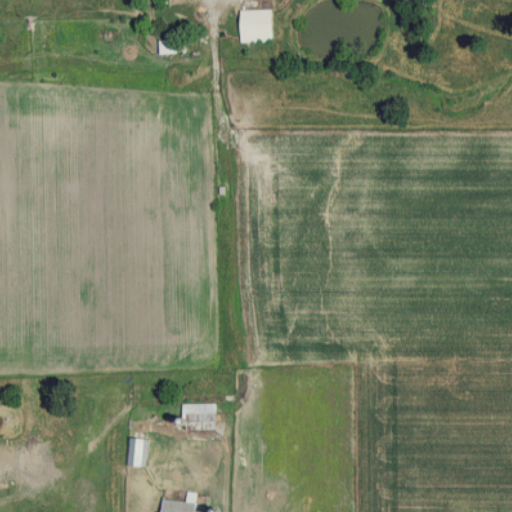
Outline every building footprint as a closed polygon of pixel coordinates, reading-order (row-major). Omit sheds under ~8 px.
[(241,43),(274,43),(274,10),(241,10),(241,43)] [(160,53),(179,53),(179,39),(160,39),(160,53)] [(218,404),(184,404),(184,429),(218,429),(218,404)] [(125,466),(146,466),(146,438),(125,438),(125,466)] [(0,473),(11,474),(11,452),(0,451),(0,473)] [(24,473),(39,473),(39,452),(24,452),(24,473)] [(201,511),(203,491),(165,489),(163,511),(201,511)]
